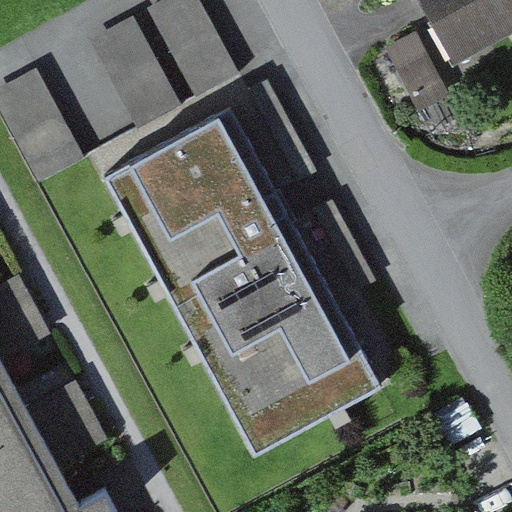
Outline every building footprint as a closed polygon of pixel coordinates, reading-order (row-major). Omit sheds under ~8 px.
[(198,0),(158,0),(142,9),(190,95),(236,70),(198,0)] [(511,0),(417,0),(422,8),(454,66),(511,33),(511,0)] [(132,15),(86,39),(133,126),(179,101),(132,15)] [(436,79),(413,35),(386,49),(409,93),(436,79)] [(34,67),(0,86),(0,113),(35,178),(80,154),(34,67)] [(270,216),(215,113),(114,167),(267,453),(368,400),(270,216)] [(0,284),(0,349),(3,357),(54,333),(25,272),(0,284)] [(32,400),(60,460),(109,438),(82,377),(32,400)] [(458,399),(429,414),(446,445),(474,429),(458,399)] [(56,511),(0,408),(0,511),(56,511)]
